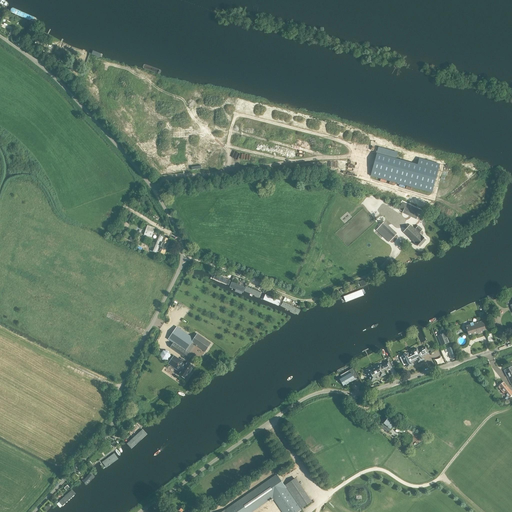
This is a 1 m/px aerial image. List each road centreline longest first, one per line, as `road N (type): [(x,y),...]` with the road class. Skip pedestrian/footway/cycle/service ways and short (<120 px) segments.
road 1 (unclassified): [(33,511),(109,435),(121,388),(182,258),(153,188),(60,83),(0,36)]
road 2 (unclassified): [(140,511),(306,397),(366,391),(511,343)]
road 3 (track): [(51,45),(135,72),(181,98),(227,145)]
road 4 (track): [(351,156),(352,145),(334,138),(236,113),(227,145)]
road 5 (track): [(331,157),(351,156),(367,178),(433,198),(442,165)]
